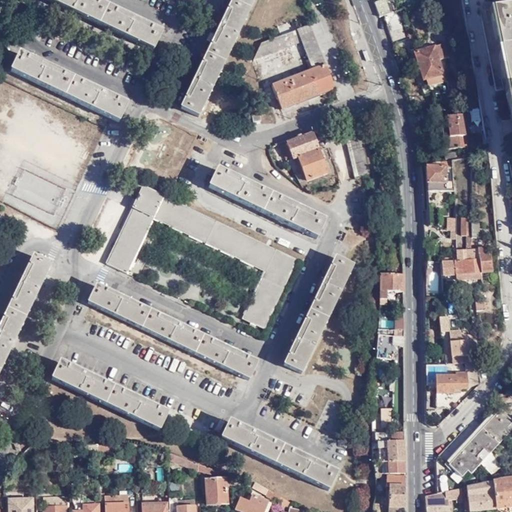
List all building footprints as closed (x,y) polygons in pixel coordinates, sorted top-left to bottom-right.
[(46,0),(153,52),(162,34),(135,22),(91,0),(46,0)] [(254,0),(233,0),(218,30),(193,83),(181,108),(198,117),(254,0)] [(382,11),(394,6),(393,3),(380,0),(379,0),(374,2),(378,12),(382,11)] [(511,2),(479,11),(494,91),(506,89),(511,117),(511,162),(509,163),(511,179),(511,2)] [(382,11),(378,12),(380,17),(385,15),(396,11),(394,6),(382,11)] [(411,47),(398,10),(396,11),(385,15),(397,52),(411,47)] [(311,26),(292,32),(262,44),(254,59),(254,60),(303,42),(313,70),(272,86),(282,111),(336,90),(311,26)] [(445,43),(416,53),(425,81),(427,80),(429,87),(447,80),(439,58),(449,55),(445,43)] [(11,71),(119,123),(127,105),(102,93),(46,66),(20,53),(11,71)] [(432,112),(420,112),(419,121),(432,122),(432,112)] [(258,115),(259,123),(261,122),(259,113),(250,114),(252,124),(253,124),(252,116),(258,115)] [(465,114),(448,116),(449,125),(443,126),(446,149),(469,146),(465,114)] [(358,126),(356,116),(341,122),(355,179),(370,173),(360,125),(358,126)] [(327,174),(313,135),(282,146),(287,160),(290,158),(291,161),(298,160),(307,181),(327,174)] [(445,161),(420,165),(422,193),(447,191),(445,161)] [(246,184),(217,170),(209,187),(316,239),(325,222),(299,210),(246,184)] [(296,261),(143,188),(106,264),(127,275),(154,219),(266,272),(243,319),(264,329),(296,261)] [(471,224),(470,219),(461,219),(461,236),(465,236),(465,235),(471,235),(471,224)] [(479,269),(478,273),(479,273),(491,272),(489,248),(477,249),(477,250),(477,257),(477,259),(478,260),(478,261),(478,269),(479,269)] [(455,251),(455,258),(477,257),(477,250),(455,251)] [(0,373),(51,265),(34,256),(20,285),(0,327),(0,373)] [(301,374),(353,268),(335,259),(322,285),(296,338),(283,365),(301,374)] [(476,278),(478,273),(479,269),(478,269),(478,261),(478,260),(477,260),(456,261),(440,262),(440,274),(454,273),(455,281),(464,281),(463,274),(472,273),(473,279),(476,278)] [(403,275),(381,275),(380,301),(387,301),(387,292),(403,293),(403,275)] [(124,300),(96,286),(87,304),(247,381),(256,363),(230,351),(179,326),(124,300)] [(484,302),(475,303),(476,311),(485,311),(484,302)] [(389,324),(379,323),(379,331),(389,331),(389,324)] [(449,331),(452,363),(468,362),(469,362),(467,330),(449,331)] [(377,342),(377,359),(400,358),(400,346),(389,346),(389,342),(377,342)] [(86,375),(60,362),(51,380),(158,431),(167,414),(143,403),(86,375)] [(455,375),(436,376),(437,409),(447,408),(447,394),(453,394),(452,390),(468,390),(468,372),(455,373),(455,375)] [(511,420),(499,408),(448,465),(460,477),(466,470),(469,474),(511,430),(507,426),(511,420)] [(393,412),(384,412),(383,428),(393,428),(393,412)] [(257,436),(228,422),(220,439),(327,491),(336,474),(312,463),(257,436)] [(404,462),(404,432),(387,433),(387,441),(378,442),(379,463),(385,463),(404,462)] [(98,444),(99,451),(116,450),(136,452),(136,444),(115,443),(98,444)] [(97,445),(83,446),(83,454),(97,454),(97,445)] [(66,447),(53,449),(54,457),(66,456),(66,447)] [(160,457),(167,458),(167,453),(155,449),(155,453),(159,454),(160,457)] [(167,453),(167,458),(198,470),(198,464),(167,453)] [(404,468),(404,462),(385,463),(385,473),(405,473),(404,468)] [(198,464),(198,470),(228,480),(228,474),(198,464)] [(386,477),(386,486),(389,487),(404,487),(404,477),(386,477)] [(505,511),(505,509),(511,507),(511,478),(495,481),(496,509),(496,511),(505,511)] [(228,505),(227,480),(206,481),(207,506),(228,505)] [(492,481),(464,488),(467,511),(474,511),(495,509),(492,481)] [(270,490),(256,482),(253,489),(267,495),(270,490)] [(404,487),(389,487),(389,507),(399,507),(405,507),(404,487)] [(426,496),(425,511),(448,511),(448,500),(460,499),(460,489),(426,496)] [(270,490),(267,495),(266,497),(277,503),(280,496),(270,490)] [(240,511),(267,511),(271,504),(261,499),(262,497),(253,493),(249,502),(240,498),(235,510),(240,511)] [(106,496),(105,511),(128,511),(128,495),(120,495),(119,496),(106,496)] [(277,503),(273,511),(275,511),(286,511),(291,502),(280,496),(277,503)] [(9,501),(8,511),(32,511),(32,500),(9,501)] [(177,508),(177,502),(177,500),(169,500),(169,511),(195,511),(195,508),(177,508)]
